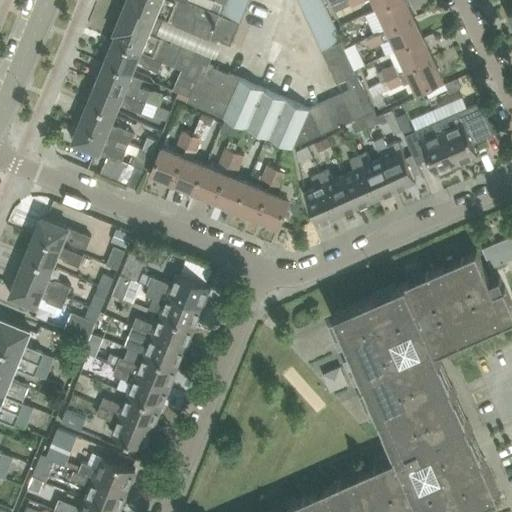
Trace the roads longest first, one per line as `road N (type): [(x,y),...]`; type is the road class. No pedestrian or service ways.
road 1 (residential): [(264,269),(0,159)]
road 2 (residential): [(264,269),(305,274),(511,180)]
road 3 (residential): [(163,511),(264,269)]
road 4 (tertiary): [(0,117),(47,0)]
